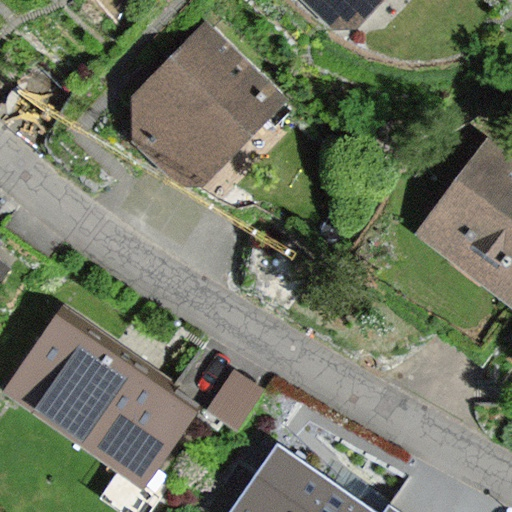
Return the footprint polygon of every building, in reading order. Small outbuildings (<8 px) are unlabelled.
[(370,0),(294,0),(338,38),(370,0)] [(277,103),(199,17),(121,94),(121,141),(184,191),(277,103)] [(511,148),(485,130),(411,238),(511,307),(511,148)] [(186,408),(48,313),(0,383),(0,388),(135,481),(186,408)] [(223,367),(196,409),(221,425),(248,383),(223,367)] [(370,507),(263,433),(207,511),(403,511),(379,495),(370,507)]
